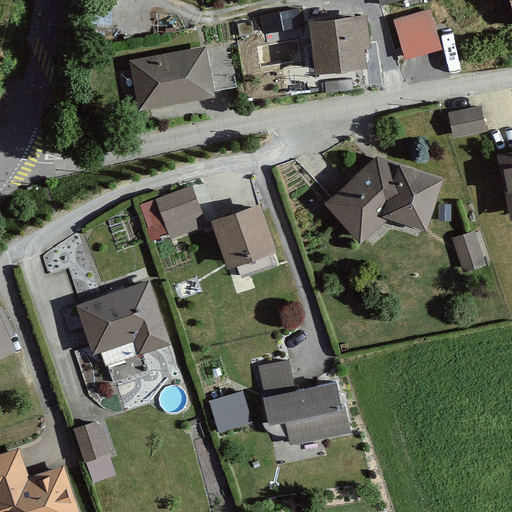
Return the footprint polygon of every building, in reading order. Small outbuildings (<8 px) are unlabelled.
[(511,0),(502,0),(511,26),(511,25),(511,0)] [(429,8),(391,17),(399,54),(438,45),(429,8)] [(359,13),(299,20),(304,71),(357,65),(355,46),(362,45),(359,13)] [(200,43),(121,55),(130,108),(208,95),(200,43)] [(474,102),(442,110),(448,134),(480,126),(474,102)] [(511,142),(487,147),(499,213),(511,211),(511,142)] [(370,153),(316,200),(350,239),(378,215),(417,227),(434,174),(370,153)] [(185,188),(152,199),(166,238),(199,226),(185,188)] [(251,201),(203,216),(219,263),(266,247),(251,201)] [(472,227),(443,234),(453,271),(481,264),(472,227)] [(147,278),(66,301),(85,364),(165,342),(147,278)] [(0,323),(0,350),(11,345),(0,323)] [(290,359),(258,366),(265,398),(263,398),(269,426),(286,422),(291,445),(350,433),(344,405),(341,406),(336,382),(297,391),(290,359)] [(237,393),(203,402),(210,430),(244,420),(237,393)] [(105,420),(75,429),(86,462),(115,453),(105,420)] [(13,444),(0,448),(0,511),(68,511),(55,465),(22,474),(13,444)]
